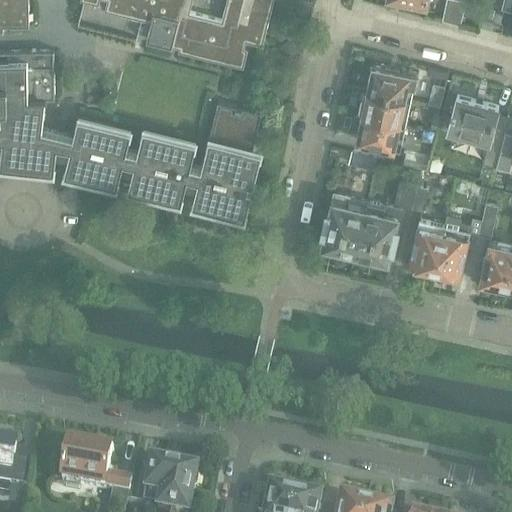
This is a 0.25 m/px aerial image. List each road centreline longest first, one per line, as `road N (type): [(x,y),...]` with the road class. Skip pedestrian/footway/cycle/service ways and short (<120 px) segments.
road 1 (residential): [(511,339),(288,284),(285,262),(336,18)]
road 2 (residential): [(250,428),(511,486)]
road 3 (residential): [(0,380),(250,428)]
road 4 (residential): [(511,64),(336,18)]
